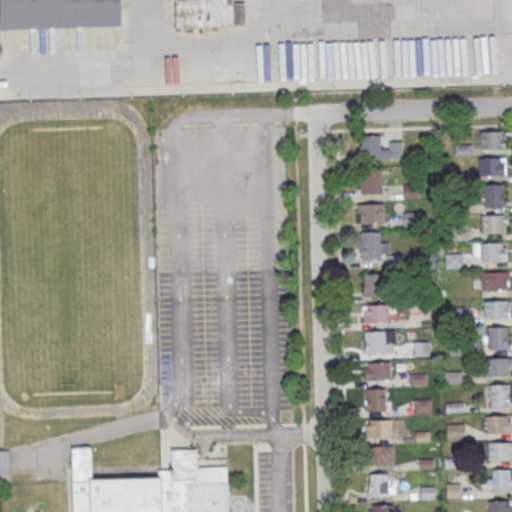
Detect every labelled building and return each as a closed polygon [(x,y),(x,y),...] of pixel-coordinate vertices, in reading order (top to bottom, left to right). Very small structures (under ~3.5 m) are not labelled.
[(0,0),(120,0),(121,13),(119,13),(120,31),(0,36),(0,0)] [(175,0),(175,26),(245,26),(244,0),(236,0),(233,0),(232,0),(175,0)] [(505,148),(505,131),(480,131),(480,148),(505,148)] [(401,158),(401,144),(380,144),(380,135),(360,135),(360,159),(401,158)] [(505,157),(479,157),(479,175),(505,175),(505,157)] [(381,193),(381,170),(360,170),(360,193),(381,193)] [(504,184),(484,184),(484,207),(504,207),(504,184)] [(384,221),(384,203),(358,203),(358,221),(384,221)] [(506,232),(506,215),(481,215),(481,232),(506,232)] [(359,259),(388,259),(388,242),(379,242),(379,231),(359,231),(359,259)] [(481,259),(506,259),(506,243),(481,243),(481,259)] [(462,254),(446,254),(446,268),(462,268),(462,254)] [(508,272),(481,272),(481,289),(508,289),(508,272)] [(363,297),(385,297),(385,274),(363,274),(363,297)] [(484,301),(484,318),(509,318),(509,301),(484,301)] [(362,304),(362,323),(388,323),(388,304),(362,304)] [(488,350),(508,350),(508,327),(488,327),(488,350)] [(365,354),(390,354),(390,331),(365,331),(365,354)] [(511,376),(511,358),(486,358),(486,376),(511,376)] [(390,361),(365,361),(365,380),(390,380),(390,361)] [(489,384),(489,406),(509,406),(509,384),(489,384)] [(386,411),(385,388),(365,388),(365,411),(386,411)] [(486,415),(486,434),(511,434),(511,415),(486,415)] [(391,419),(365,419),(365,437),(391,437),(391,419)] [(463,424),(447,424),(447,439),(463,439),(463,424)] [(511,442),(488,442),(488,461),(511,460),(511,442)] [(393,445),(368,445),(368,464),(393,464),(393,445)] [(74,511),(72,446),(91,446),(93,482),(158,480),(158,470),(171,470),(171,451),(197,450),(198,469),(228,468),(229,511),(74,511)] [(9,449),(0,449),(0,475),(9,475),(9,449)] [(511,491),(511,468),(491,469),(491,479),(481,480),(481,492),(511,491)] [(395,484),(387,484),(387,473),(367,473),(367,496),(395,496),(395,484)] [(511,511),(511,499),(488,500),(488,511),(511,511)]
